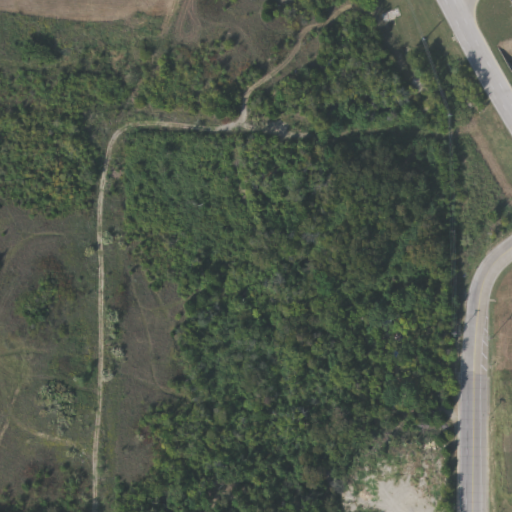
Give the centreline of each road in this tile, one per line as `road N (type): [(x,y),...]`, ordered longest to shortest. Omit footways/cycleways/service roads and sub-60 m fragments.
road 1 (tertiary): [(511,252),(482,282),(472,344),(470,511)]
road 2 (secondary): [(449,0),(511,108)]
